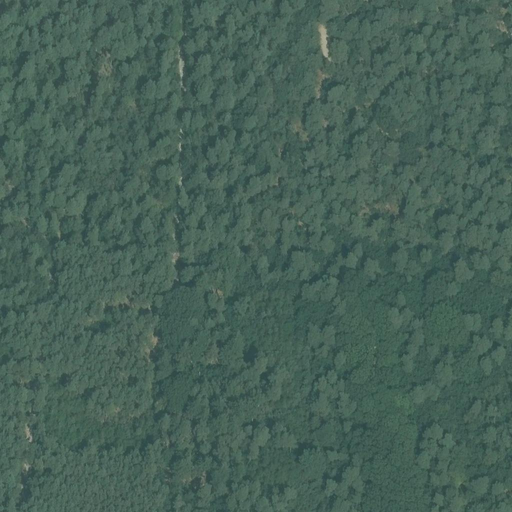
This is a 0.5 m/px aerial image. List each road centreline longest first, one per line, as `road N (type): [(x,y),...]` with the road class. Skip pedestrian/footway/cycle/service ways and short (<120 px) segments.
road 1 (track): [(14,511),(52,258),(50,216)]
road 2 (track): [(177,257),(182,0)]
road 3 (track): [(168,511),(177,257)]
road 4 (track): [(395,511),(355,277)]
